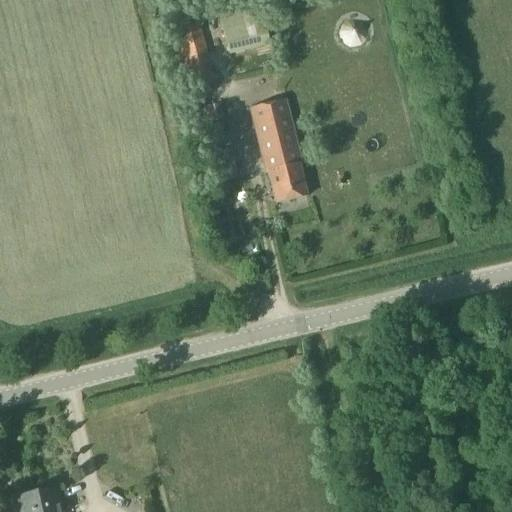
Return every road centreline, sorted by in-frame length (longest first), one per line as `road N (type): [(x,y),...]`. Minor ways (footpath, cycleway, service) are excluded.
road 1 (tertiary): [(0,400),(511,274)]
road 2 (track): [(369,511),(323,320)]
